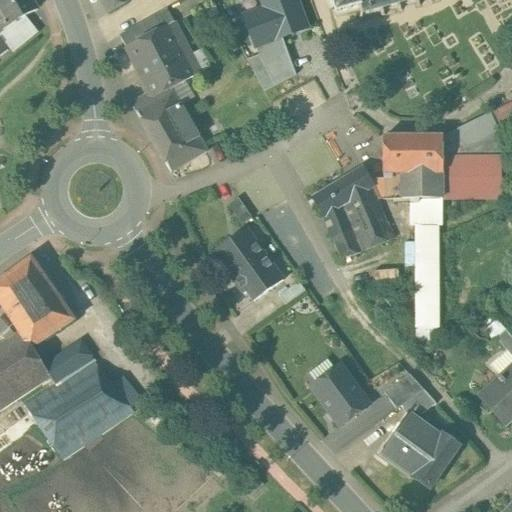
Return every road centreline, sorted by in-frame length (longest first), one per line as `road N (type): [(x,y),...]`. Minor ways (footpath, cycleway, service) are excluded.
road 1 (tertiary): [(123,229),(258,403),(359,511)]
road 2 (tertiary): [(64,0),(84,55),(92,147)]
